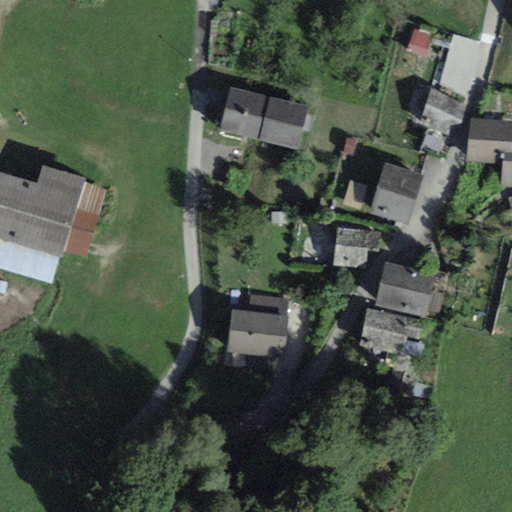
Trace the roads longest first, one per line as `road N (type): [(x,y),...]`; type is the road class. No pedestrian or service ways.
road 1 (unclassified): [(202,0),(186,201),(195,336)]
road 2 (unknown): [(328,352),(277,415),(230,423),(159,407)]
road 3 (track): [(123,511),(133,460),(195,336)]
